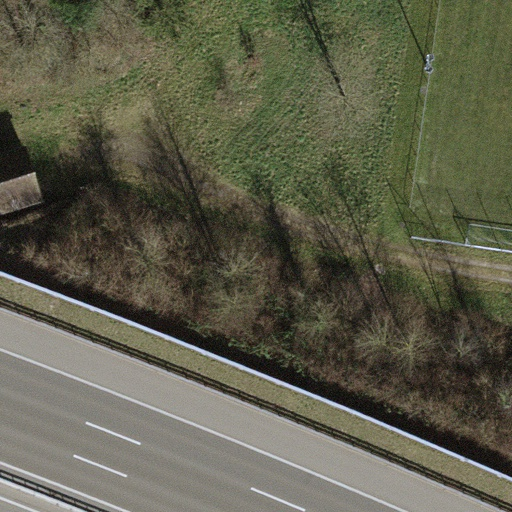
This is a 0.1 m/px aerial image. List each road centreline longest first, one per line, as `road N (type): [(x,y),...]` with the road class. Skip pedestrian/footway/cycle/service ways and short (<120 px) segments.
road 1 (track): [(511,268),(391,250),(121,144)]
road 2 (motorway): [(263,511),(0,409)]
